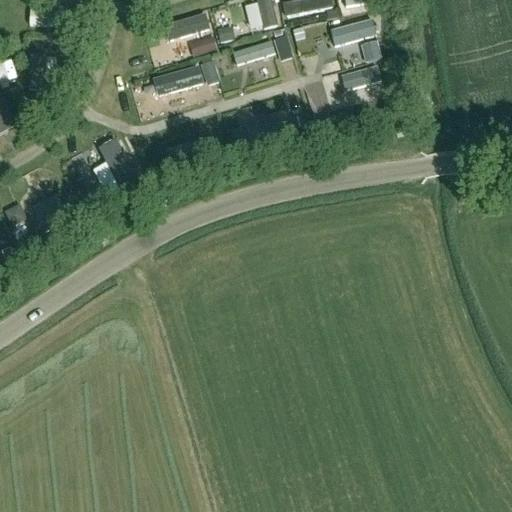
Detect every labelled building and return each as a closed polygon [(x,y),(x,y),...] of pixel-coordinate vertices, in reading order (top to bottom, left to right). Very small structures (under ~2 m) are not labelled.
[(263,0),(255,2),(264,38),(278,34),(269,0),(263,0)] [(306,0),(307,1),(281,5),(283,18),(333,10),(331,0),(306,0)] [(343,0),(345,9),(379,3),(378,0),(343,0)] [(72,28),(73,4),(65,4),(64,5),(54,5),(54,13),(29,13),(28,27),(72,28)] [(165,34),(170,50),(210,38),(206,23),(165,34)] [(333,39),(336,54),(377,43),(373,29),(333,39)] [(218,37),(221,48),(235,45),(233,34),(218,37)] [(190,49),(194,63),(218,56),(214,43),(190,49)] [(275,47),(281,68),(294,65),(289,44),(275,47)] [(56,93),(58,50),(28,49),(27,92),(56,93)] [(362,53),(367,71),(382,67),(378,49),(362,53)] [(235,59),(238,72),(275,62),(272,50),(235,59)] [(15,63),(0,65),(0,83),(19,80),(15,63)] [(202,71),(208,92),(221,89),(215,68),(202,71)] [(154,88),(158,105),(204,92),(199,75),(154,88)] [(332,108),(337,124),(387,111),(382,93),(332,108)] [(0,101),(0,134),(17,126),(4,100),(0,101)] [(272,121),(232,131),(236,147),(276,137),(272,121)] [(213,142),(164,149),(166,164),(216,157),(213,142)] [(115,148),(99,156),(122,198),(138,188),(115,148)] [(27,226),(33,240),(75,222),(69,208),(27,226)]
